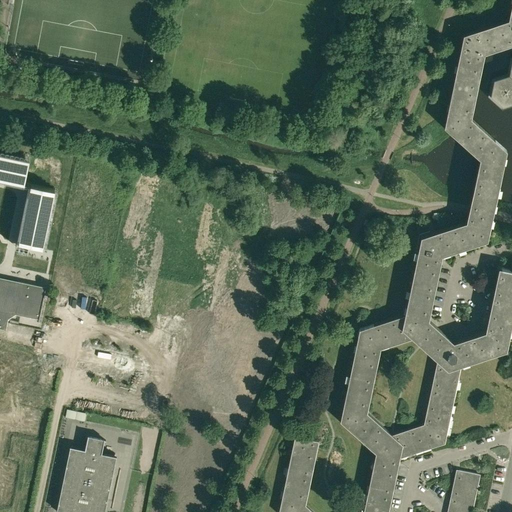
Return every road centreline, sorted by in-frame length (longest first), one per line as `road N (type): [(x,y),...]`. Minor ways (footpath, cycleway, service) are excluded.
road 1 (residential): [(198,511),(233,425),(61,392)]
road 2 (residential): [(410,492),(415,468),(511,436)]
